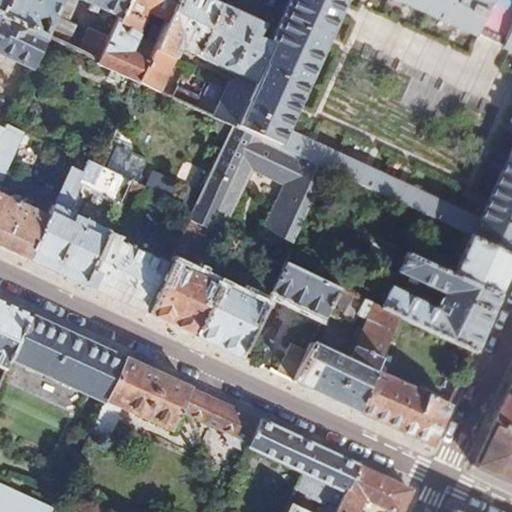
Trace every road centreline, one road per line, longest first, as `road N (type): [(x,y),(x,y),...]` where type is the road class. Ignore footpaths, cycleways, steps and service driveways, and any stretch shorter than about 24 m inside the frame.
road 1 (residential): [(0,273),(440,477)]
road 2 (residential): [(511,319),(440,477)]
